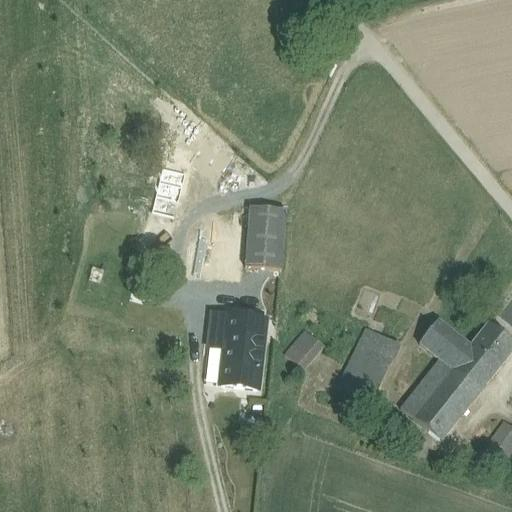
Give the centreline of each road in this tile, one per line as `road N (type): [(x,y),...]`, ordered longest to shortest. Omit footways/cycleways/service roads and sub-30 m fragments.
road 1 (track): [(378,48),(343,80),(303,165),(281,186),(204,213),(184,231),(174,257),(204,387)]
road 2 (unclassified): [(511,208),(368,36)]
